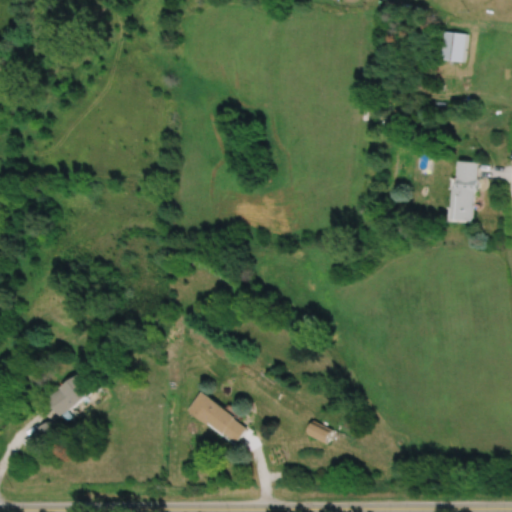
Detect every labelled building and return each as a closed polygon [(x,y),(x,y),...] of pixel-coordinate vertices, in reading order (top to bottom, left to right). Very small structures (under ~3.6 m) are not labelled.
[(443,60),(463,61),(465,33),(444,32),(443,60)] [(474,221),(477,162),(456,160),(453,220),(474,221)] [(94,393),(82,374),(48,396),(60,415),(94,393)] [(235,444),(248,427),(201,391),(188,409),(235,444)] [(326,443),(331,431),(312,423),(307,435),(326,443)]
